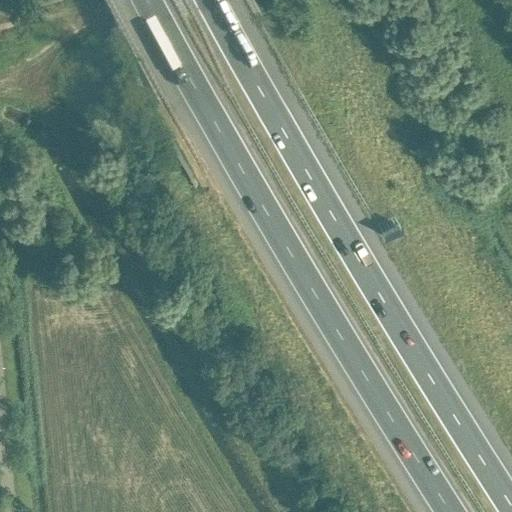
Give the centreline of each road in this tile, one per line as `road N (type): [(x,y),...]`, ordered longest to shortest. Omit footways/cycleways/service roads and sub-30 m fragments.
road 1 (motorway): [(145,0),(450,511)]
road 2 (motorway): [(511,504),(207,0)]
